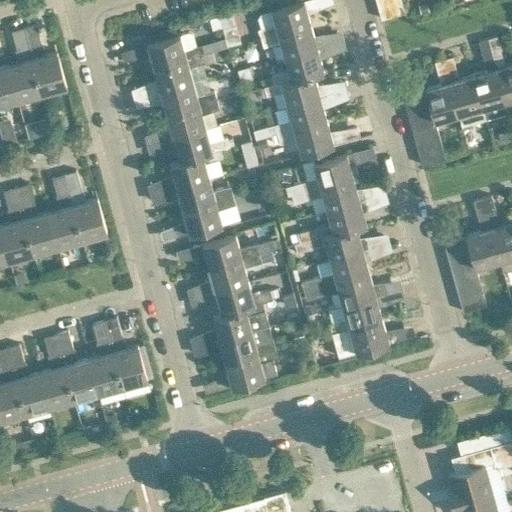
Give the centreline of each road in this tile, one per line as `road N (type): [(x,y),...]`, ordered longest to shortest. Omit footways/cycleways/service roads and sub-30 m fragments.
road 1 (residential): [(95,0),(83,25),(194,447)]
road 2 (residential): [(464,373),(354,0)]
road 3 (residential): [(194,447),(391,393)]
road 4 (residential): [(425,511),(391,393)]
